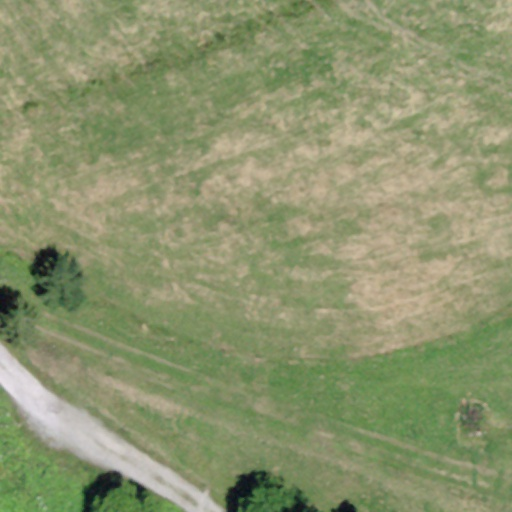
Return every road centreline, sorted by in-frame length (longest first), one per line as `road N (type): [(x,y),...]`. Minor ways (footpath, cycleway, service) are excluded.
road 1 (track): [(511,491),(175,372),(0,294)]
road 2 (track): [(0,360),(68,419),(208,511)]
